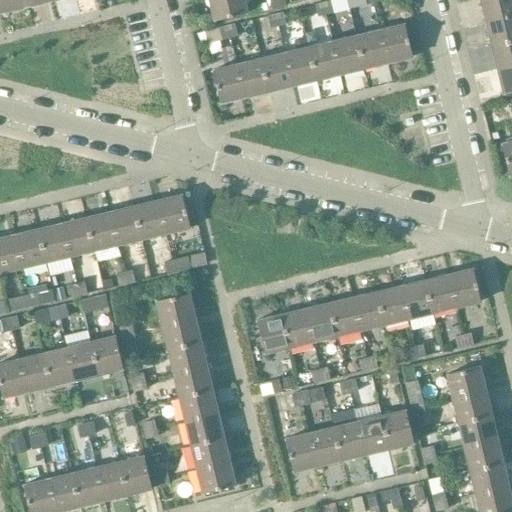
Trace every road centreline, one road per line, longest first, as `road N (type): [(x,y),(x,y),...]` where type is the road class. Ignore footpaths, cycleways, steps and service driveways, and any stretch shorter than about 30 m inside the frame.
road 1 (residential): [(189,154),(480,230)]
road 2 (residential): [(480,230),(424,0)]
road 3 (residential): [(0,107),(189,154)]
road 4 (residential): [(189,154),(153,0)]
